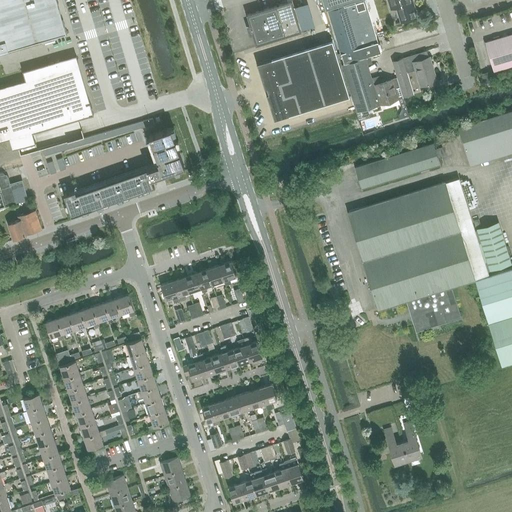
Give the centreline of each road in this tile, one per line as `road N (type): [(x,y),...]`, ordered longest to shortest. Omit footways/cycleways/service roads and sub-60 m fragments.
road 1 (tertiary): [(343,511),(240,174)]
road 2 (residential): [(205,511),(214,501),(138,269)]
road 3 (residential): [(0,387),(22,377),(5,314),(138,269)]
road 4 (tertiary): [(240,174),(186,0)]
road 5 (residential): [(0,256),(121,215)]
road 6 (residential): [(121,215),(240,174)]
